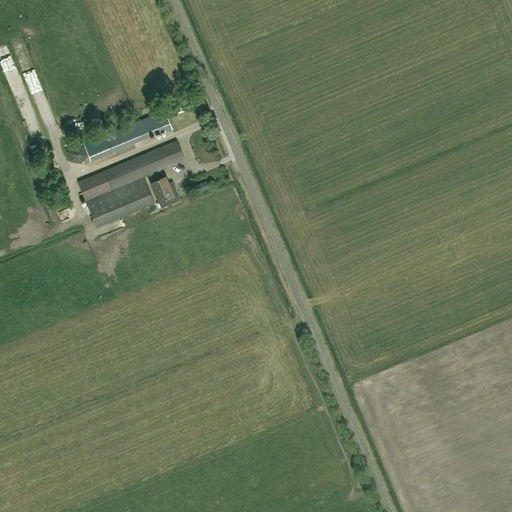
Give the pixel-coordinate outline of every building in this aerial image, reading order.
[(22,71),(26,69),(15,41),(11,42),(22,71)] [(0,48),(0,64),(2,71),(11,68),(3,47),(0,48)] [(4,75),(7,86),(19,83),(16,72),(4,75)] [(166,133),(172,131),(164,111),(89,142),(90,145),(84,147),(88,157),(113,147),(114,151),(165,130),(166,133)] [(110,191),(85,201),(96,227),(154,204),(143,177),(149,175),(152,182),(150,183),(161,208),(181,200),(174,185),(170,187),(166,176),(162,178),(159,171),(185,160),(177,141),(102,171),(110,191)] [(110,191),(102,171),(77,182),(85,201),(110,191)] [(205,181),(199,183),(202,190),(208,187),(205,181)]
